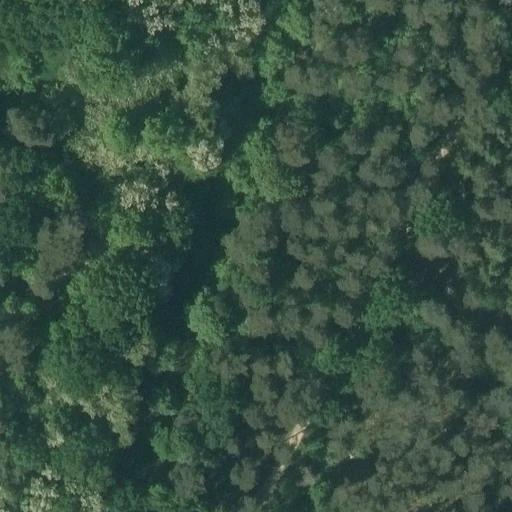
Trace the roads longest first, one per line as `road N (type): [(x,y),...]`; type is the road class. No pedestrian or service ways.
road 1 (track): [(511,21),(254,511)]
road 2 (track): [(511,358),(380,272)]
